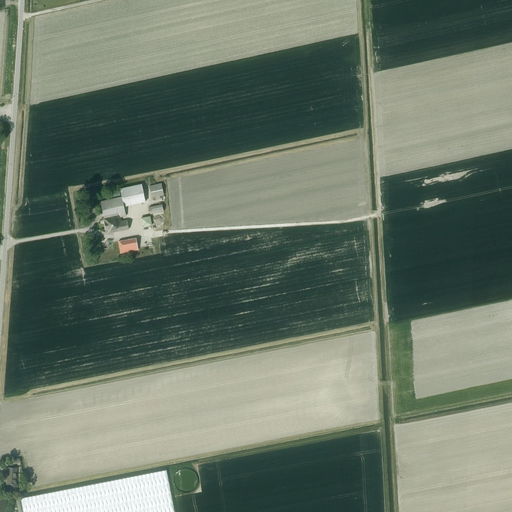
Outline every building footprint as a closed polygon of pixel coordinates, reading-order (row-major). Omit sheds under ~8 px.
[(149,185),(152,197),(164,195),(161,183),(149,185)] [(103,217),(106,232),(107,233),(129,229),(127,220),(121,221),(120,217),(126,216),(124,206),(145,202),(142,184),(120,189),(122,196),(100,201),(104,217),(103,217)] [(164,211),(162,204),(149,207),(150,214),(164,211)] [(152,225),(150,216),(141,217),(143,227),(152,225)] [(136,238),(118,241),(120,253),(138,249),(136,238)] [(7,467),(7,471),(6,483),(11,483),(11,490),(17,490),(17,485),(16,483),(17,468),(7,467)] [(182,492),(186,493),(189,492),(192,491),(195,489),(197,486),(198,482),(198,479),(197,476),(195,473),(192,470),(189,469),(185,468),(182,469),(179,470),(176,473),(174,476),(173,479),(173,483),(175,486),(176,489),(179,491),(182,492)] [(21,498),(23,511),(174,511),(166,469),(21,498)]
